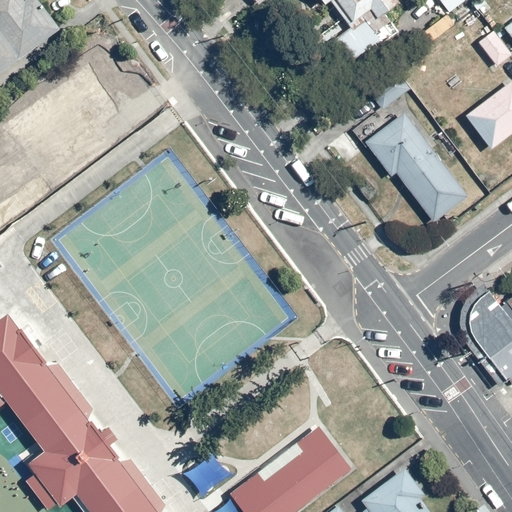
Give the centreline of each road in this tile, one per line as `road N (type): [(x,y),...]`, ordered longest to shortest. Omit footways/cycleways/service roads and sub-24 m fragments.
road 1 (unclassified): [(398,308),(156,0)]
road 2 (unclassified): [(511,464),(398,308)]
road 3 (residential): [(511,222),(398,308)]
